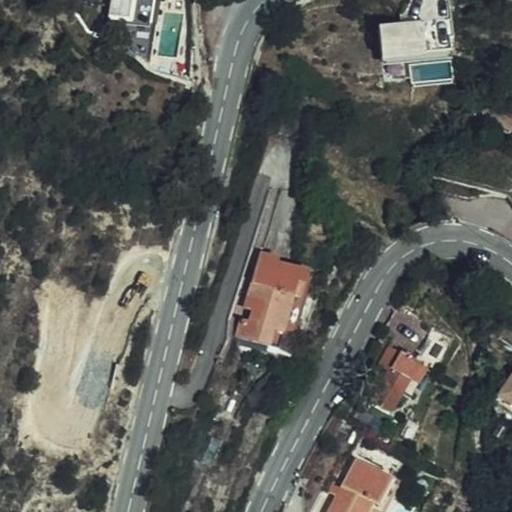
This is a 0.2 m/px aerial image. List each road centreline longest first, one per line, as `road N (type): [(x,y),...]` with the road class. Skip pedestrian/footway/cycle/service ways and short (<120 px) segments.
road 1 (tertiary): [(265,0),(235,53),(130,511)]
road 2 (tertiary): [(260,511),(384,268),(426,244),(454,240),(496,254),(511,269)]
